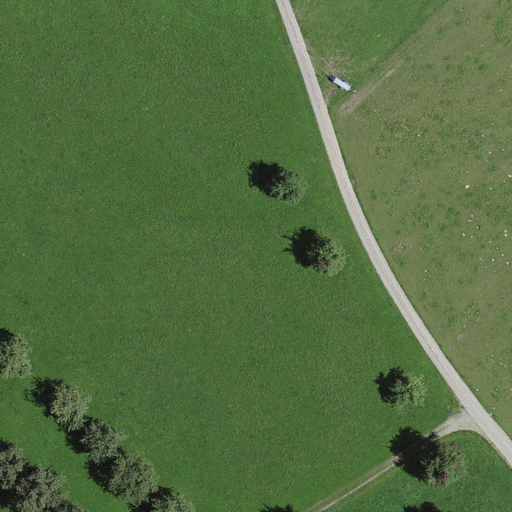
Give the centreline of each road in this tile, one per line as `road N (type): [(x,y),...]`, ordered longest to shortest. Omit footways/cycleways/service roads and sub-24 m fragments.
road 1 (track): [(511,448),(434,344),(372,238),(287,0)]
road 2 (track): [(308,511),(479,406)]
